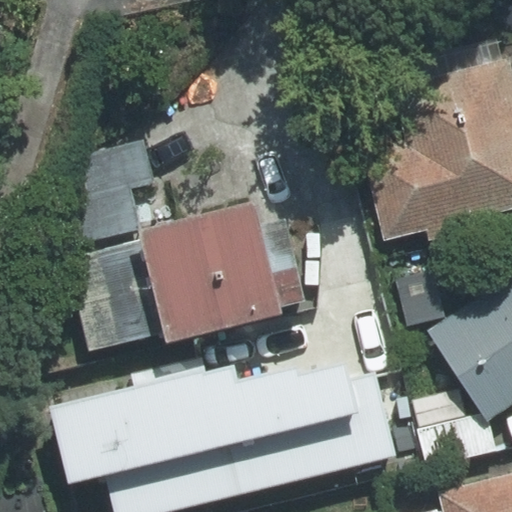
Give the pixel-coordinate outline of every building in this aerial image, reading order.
[(413,137),(377,145),(397,235),(511,208),(511,31),(395,58),(413,137)] [(154,219),(158,234),(77,254),(100,347),(180,328),(182,333),(310,302),(282,188),(154,219)] [(500,415),(511,406),(511,275),(439,325),(500,415)] [(224,332),(229,355),(95,386),(64,393),(84,476),(115,469),(124,511),(152,511),(409,452),(406,438),(412,436),(376,283),(316,297),(319,310),(224,332)] [(466,385),(420,395),(435,466),(506,450),(498,412),(473,418),(466,385)] [(511,511),(511,466),(445,485),(451,505),(422,511),(511,511)]
